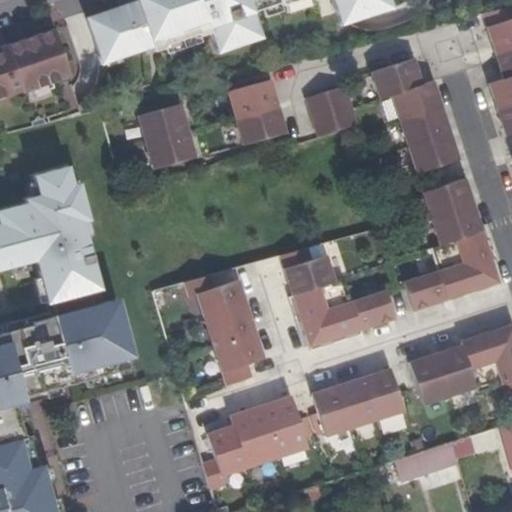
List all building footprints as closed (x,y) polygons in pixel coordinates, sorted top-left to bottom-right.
[(131,0),(133,5),(83,22),(96,60),(120,52),(122,58),(148,49),(150,55),(162,51),(161,48),(194,37),(195,40),(206,36),(213,57),(258,41),(249,14),(276,5),(277,8),(300,0),(305,0),(306,1),(310,0),(327,0),(336,27),(388,9),(385,0),(131,0)] [(490,52),(511,44),(511,16),(507,18),(504,6),(478,13),(484,34),(490,52)] [(51,33),(0,50),(0,103),(8,101),(7,100),(18,97),(19,98),(66,84),(51,33)] [(511,44),(490,52),(493,62),(499,79),(511,74),(511,44)] [(120,52),(96,60),(99,68),(123,60),(122,58),(120,52)] [(366,72),(374,98),(387,94),(417,84),(411,69),(408,58),(366,72)] [(484,83),(487,91),(488,96),(492,108),(511,102),(511,74),(499,79),(484,83)] [(224,92),(231,117),(274,106),(269,88),(266,80),(224,92)] [(417,84),(387,94),(395,120),(437,107),(433,95),(429,81),(417,84)] [(341,86),(302,98),(315,136),(353,122),(348,106),(341,86)] [(511,131),(511,102),(492,108),(496,120),(501,135),(511,131)] [(140,142),(182,130),(174,105),(132,116),(140,142)] [(276,115),(274,106),(231,117),(238,145),(281,133),(276,115)] [(437,107),(395,120),(404,147),(446,133),(440,117),(437,107)] [(189,155),(182,130),(140,142),(147,166),(189,155)] [(411,171),(430,166),(454,159),(448,139),(446,133),(404,147),(411,171)] [(45,304),(51,303),(89,292),(98,290),(95,276),(86,239),(81,222),(88,220),(78,183),(72,184),(67,165),(32,174),(33,180),(37,194),(30,196),(23,198),(25,202),(0,208),(0,268),(11,266),(26,262),(33,260),(38,277),(44,301),(45,304)] [(436,185),(418,191),(427,218),(469,205),(462,185),(460,178),(436,185)] [(33,180),(26,182),(30,196),(37,194),(33,180)] [(427,218),(436,244),(453,238),(477,230),(470,210),(469,205),(427,218)] [(88,220),(81,222),(86,239),(92,237),(88,220)] [(460,259),(433,269),(442,297),(464,289),(493,279),(482,245),(477,230),(453,238),(460,259)] [(282,270),(289,293),(316,284),(331,279),(322,253),(308,258),(304,246),(276,254),(282,270)] [(26,262),(11,266),(12,273),(28,269),(26,262)] [(433,269),(400,280),(401,284),(409,308),(423,303),(442,297),(433,269)] [(186,295),(195,293),(203,317),(243,304),(237,284),(235,278),(210,286),(206,274),(181,282),(186,295)] [(38,277),(30,278),(37,303),(44,301),(38,277)] [(348,299),(324,307),(316,284),(289,293),(297,317),(305,344),(330,336),(357,327),(348,299)] [(381,287),(348,299),(357,327),(357,328),(373,322),(391,316),(382,290),(381,287)] [(98,290),(89,292),(92,306),(102,303),(98,290)] [(52,511),(39,459),(24,462),(18,440),(24,438),(13,399),(127,369),(124,359),(131,357),(116,300),(102,303),(92,306),(89,292),(51,303),(54,316),(49,317),(29,323),(29,326),(0,333),(0,511),(52,511)] [(54,316),(51,303),(45,304),(49,317),(54,316)] [(243,304),(203,317),(211,343),(252,330),(245,310),(243,304)] [(480,333),(457,341),(458,343),(466,367),(491,358),(499,382),(511,377),(511,335),(508,324),(480,333)] [(211,343),(220,370),(246,360),(259,356),(254,337),(252,330),(211,343)] [(442,348),(433,351),(446,393),(471,384),(466,367),(458,343),(442,348)] [(406,360),(414,384),(419,402),(446,393),(433,351),(418,356),(406,360)] [(361,375),(374,417),(400,408),(394,391),(386,367),(370,372),(361,375)] [(335,384),(348,425),(374,417),(361,375),(344,381),(335,384)] [(511,377),(499,382),(503,396),(511,392),(511,377)] [(309,392),(316,414),(323,434),(348,425),(335,384),(320,388),(309,392)] [(297,420),(289,393),(268,400),(258,403),(274,456),(305,445),(297,420)] [(228,413),(230,422),(244,466),(274,456),(258,403),(238,410),(228,413)] [(221,483),(219,475),(244,466),(230,422),(209,429),(204,431),(213,457),(201,461),(209,487),(221,483)] [(24,462),(39,459),(33,436),(24,438),(18,440),(24,462)] [(435,446),(439,458),(451,454),(447,442),(435,446)]
